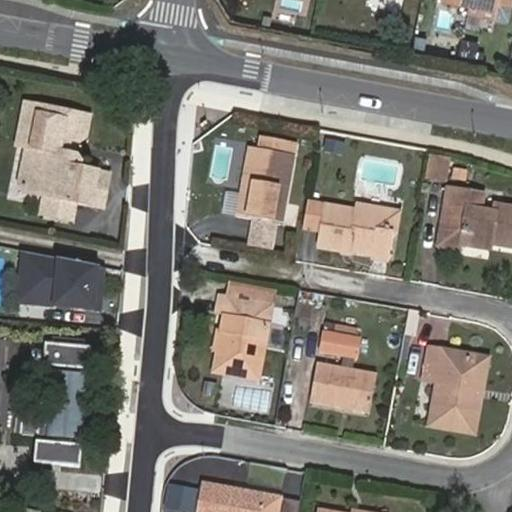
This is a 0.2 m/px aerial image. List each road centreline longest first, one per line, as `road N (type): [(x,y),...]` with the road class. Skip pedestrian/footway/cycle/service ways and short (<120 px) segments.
road 1 (residential): [(147,431),(485,479),(511,459)]
road 2 (residential): [(511,316),(161,246)]
road 3 (tertiary): [(172,60),(511,123)]
road 4 (residential): [(172,60),(161,246)]
road 5 (residential): [(161,246),(147,431)]
road 6 (tertiary): [(0,29),(172,60)]
